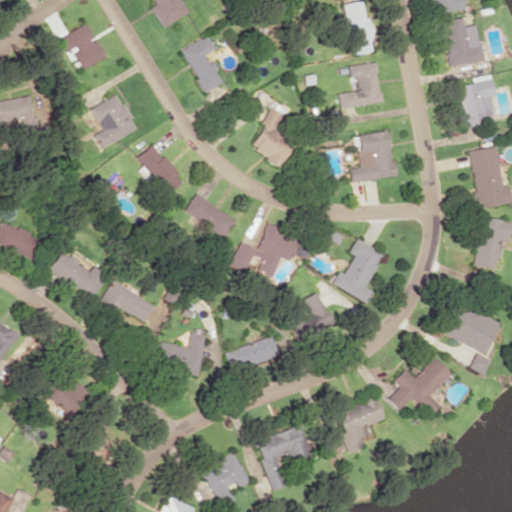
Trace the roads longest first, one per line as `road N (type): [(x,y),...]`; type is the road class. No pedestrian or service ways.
road 1 (residential): [(114,511),(128,477),(163,438),(365,347),(423,263),(430,180),(395,0)]
road 2 (residential): [(431,208),(356,213),(296,205),(230,173),(177,118),(103,0)]
road 3 (residential): [(163,438),(83,342),(0,280)]
